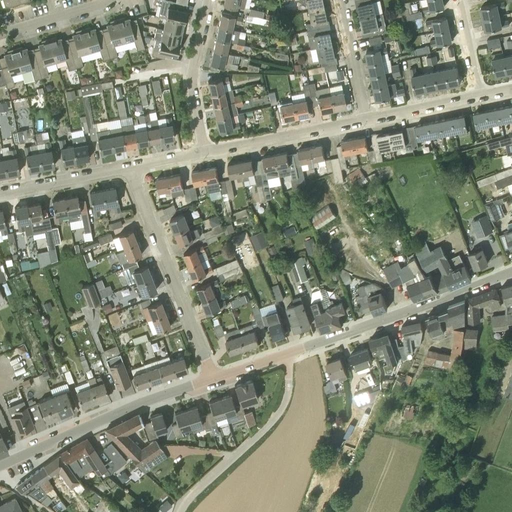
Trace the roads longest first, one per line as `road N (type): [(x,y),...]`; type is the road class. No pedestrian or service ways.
road 1 (residential): [(284,354),(511,270)]
road 2 (residential): [(0,465),(212,378)]
road 3 (residential): [(212,378),(128,167)]
road 4 (unclassified): [(181,511),(281,409),(284,354)]
road 5 (residential): [(202,153),(364,120)]
road 6 (residential): [(202,153),(190,80),(209,0)]
road 7 (residential): [(0,192),(128,167)]
road 8 (residential): [(364,120),(338,0)]
